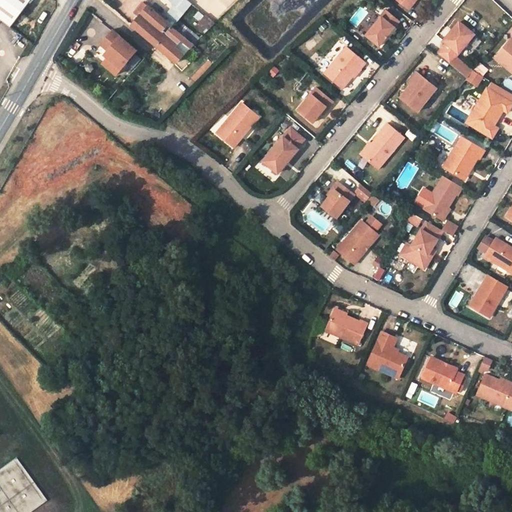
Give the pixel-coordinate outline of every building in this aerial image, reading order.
[(0,0),(0,14),(12,24),(30,0),(0,0)] [(166,0),(172,5),(166,12),(177,22),(192,4),(187,0),(166,0)] [(400,0),(410,9),(416,2),(413,0),(400,0)] [(155,43),(173,24),(147,5),(140,12),(143,14),(131,25),(155,43)] [(367,35),(380,45),(400,21),(388,10),(367,35)] [(206,12),(198,22),(208,30),(217,21),(206,12)] [(179,29),(197,41),(203,33),(185,22),(179,29)] [(451,64),(475,34),(461,22),(444,41),(447,43),(439,53),(451,64)] [(173,24),(155,43),(178,60),(186,51),(176,45),(182,39),(192,46),(197,41),(179,29),(173,24)] [(113,31),(101,45),(112,54),(108,59),(122,70),(138,51),(113,31)] [(511,38),(497,58),(511,70),(511,38)] [(112,54),(101,45),(98,50),(102,53),(97,59),(104,64),(118,76),(122,70),(108,59),(112,54)] [(347,46),(325,73),(343,88),(360,68),(361,69),(367,62),(347,46)] [(416,70),(407,81),(411,84),(420,73),(416,70)] [(469,78),(467,80),(478,87),(483,77),(475,71),(469,78)] [(411,84),(401,97),(418,112),(437,88),(420,73),(411,84)] [(299,109),(314,121),(327,105),(329,107),(334,100),(317,87),(299,109)] [(511,106),(511,103),(488,89),(473,114),(476,116),(470,125),(489,135),(494,127),(495,125),(493,124),(496,120),(497,121),(504,110),(508,113),(511,106)] [(253,124),(260,115),(243,101),(217,131),(234,146),(243,136),(241,134),(251,122),(253,124)] [(241,134),(243,136),(253,124),(251,122),(241,134)] [(378,169),(405,138),(388,123),(382,130),(383,131),(373,142),(362,154),(378,169)] [(439,123),(434,133),(452,143),(458,133),(439,123)] [(292,126),(263,159),(278,172),(298,148),(297,147),(305,138),(292,126)] [(498,129),(494,127),(489,135),(493,138),(498,129)] [(462,137),(444,167),(463,178),(470,167),(472,168),(478,158),(480,159),(485,151),(462,137)] [(362,154),(373,142),(371,141),(360,153),(362,154)] [(257,167),(275,181),(278,177),(260,163),(257,167)] [(463,187),(443,175),(423,209),(442,220),(449,207),(457,195),(458,195),(463,187)] [(322,205),(337,217),(355,194),(338,181),(333,187),(334,189),(322,205)] [(372,208),(380,201),(374,195),(367,201),(372,208)] [(450,208),(449,207),(442,220),(443,220),(450,208)] [(412,213),(407,221),(418,228),(423,220),(412,213)] [(362,220),(337,249),(354,263),(379,235),(362,220)] [(411,245),(404,257),(424,269),(432,255),(429,253),(432,248),(443,230),(427,220),(411,245)] [(449,221),(443,231),(453,237),(459,227),(449,221)] [(496,238),(485,256),(511,273),(511,250),(505,246),(506,245),(496,238)] [(407,243),(400,254),(404,257),(411,245),(407,243)] [(507,287),(488,275),(484,282),(486,284),(478,297),(476,295),(469,306),(488,318),(507,287)] [(486,284),(484,282),(476,295),(478,297),(486,284)] [(346,315),(334,309),(324,329),(358,345),(367,323),(359,319),(359,321),(346,315)] [(394,336),(381,331),(367,364),(383,371),(385,368),(399,374),(407,356),(396,352),(389,348),(394,336)] [(396,338),(394,336),(389,348),(396,352),(397,349),(392,347),(396,338)] [(484,355),(479,368),(488,372),(493,359),(484,355)] [(457,369),(430,357),(421,378),(455,393),(463,375),(455,371),(457,369)] [(385,368),(383,371),(397,378),(399,374),(385,368)] [(511,386),(499,381),(485,374),(476,394),(511,410),(511,406),(511,386)] [(453,422),(457,416),(447,411),(444,418),(453,422)] [(0,511),(2,511),(37,486),(16,460),(0,472),(0,511)] [(37,486),(2,511),(34,511),(49,501),(37,486)]
